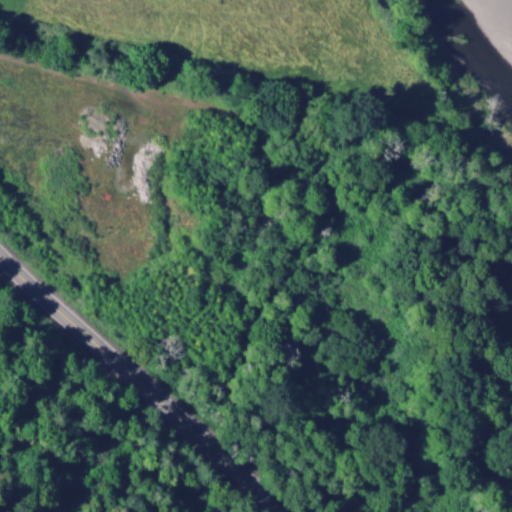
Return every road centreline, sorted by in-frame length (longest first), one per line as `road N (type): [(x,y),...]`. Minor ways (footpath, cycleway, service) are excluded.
road 1 (track): [(0,58),(511,192)]
road 2 (secondary): [(278,511),(0,260)]
